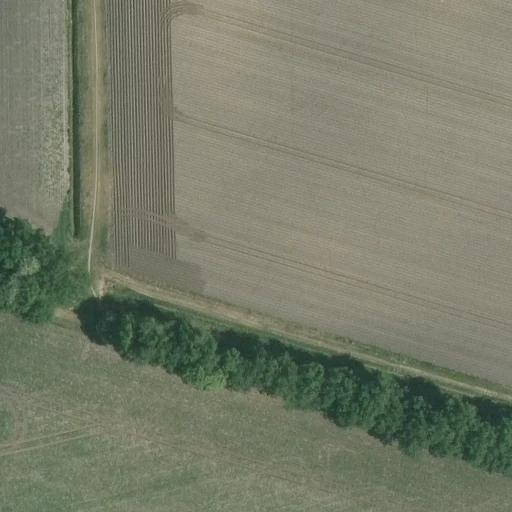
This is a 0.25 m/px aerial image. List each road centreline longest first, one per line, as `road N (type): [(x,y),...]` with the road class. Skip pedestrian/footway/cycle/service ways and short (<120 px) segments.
road 1 (track): [(97,271),(511,399)]
road 2 (track): [(97,271),(97,0)]
